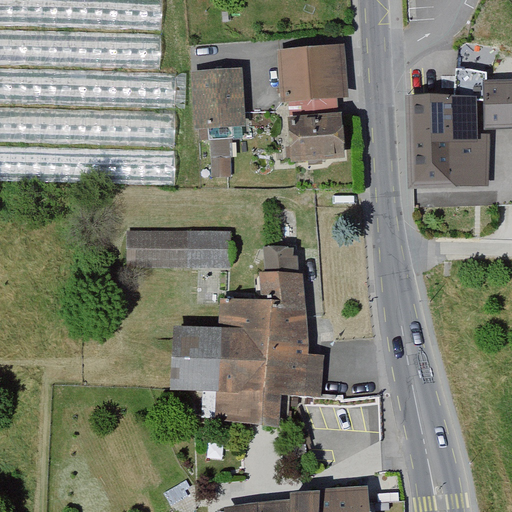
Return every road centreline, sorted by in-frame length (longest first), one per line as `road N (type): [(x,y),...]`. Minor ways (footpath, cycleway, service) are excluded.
road 1 (secondary): [(443,511),(397,301),(374,0)]
road 2 (track): [(511,255),(391,252)]
